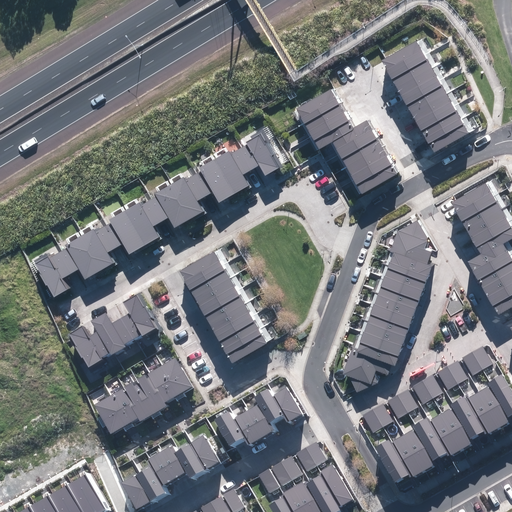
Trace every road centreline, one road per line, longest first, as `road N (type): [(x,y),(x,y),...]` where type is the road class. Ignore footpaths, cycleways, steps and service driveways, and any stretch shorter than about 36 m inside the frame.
road 1 (motorway): [(253,0),(0,153)]
road 2 (residential): [(355,246),(326,228),(296,192),(162,262)]
road 3 (residential): [(310,368),(276,358),(242,374),(225,369),(162,262)]
road 4 (motorway): [(0,100),(166,0)]
road 5 (residential): [(335,419),(173,511)]
road 6 (residential): [(427,182),(358,62)]
road 7 (residential): [(310,368),(355,246)]
road 8 (residential): [(412,376),(456,256)]
